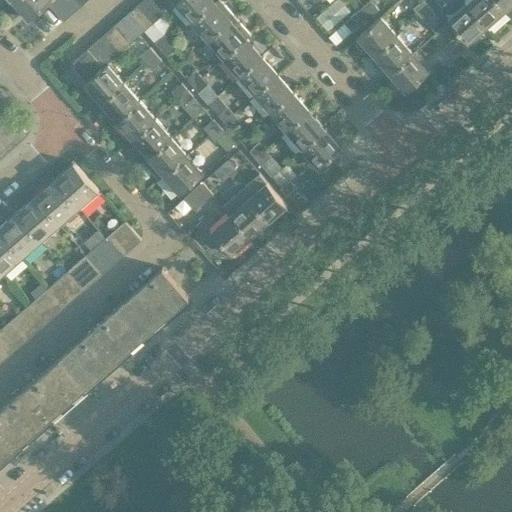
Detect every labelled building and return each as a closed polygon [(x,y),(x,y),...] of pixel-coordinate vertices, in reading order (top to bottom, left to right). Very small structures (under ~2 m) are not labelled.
[(47,3),(50,0),(12,0),(12,1),(28,19),(47,3)] [(63,21),(72,13),(60,0),(50,0),(47,3),(63,21)] [(60,0),(72,13),(81,5),(76,0),(60,0)] [(154,22),(163,14),(150,0),(141,0),(138,4),(154,22)] [(150,0),(163,14),(172,6),(166,0),(150,0)] [(192,21),(215,1),(214,0),(178,0),(175,3),(192,21)] [(216,0),(215,1),(192,21),(208,40),(232,19),(235,17),(220,0),(216,0)] [(371,14),(378,9),(370,0),(369,0),(363,5),(371,14)] [(419,14),(428,5),(423,0),(421,0),(413,8),(419,14)] [(486,25),(504,9),(495,0),(467,0),(465,2),(486,25)] [(511,0),(495,0),(504,9),(511,1),(511,0)] [(467,41),(486,25),(465,2),(447,18),(467,41)] [(144,30),(154,22),(138,4),(128,12),(144,30)] [(364,21),(371,14),(363,5),(344,22),(352,31),(364,21)] [(425,21),(435,13),(428,5),(419,14),(425,21)] [(373,54),(397,33),(380,15),(356,35),(373,54)] [(130,42),(139,35),(123,16),(114,24),(130,42)] [(247,37),(250,35),(235,17),(232,19),(208,40),(224,58),(247,37)] [(121,50),(130,42),(114,24),(105,32),(121,50)] [(112,58),(121,50),(105,32),(96,40),(112,58)] [(389,72),(412,51),(397,33),(373,54),(389,72)] [(161,49),(170,40),(164,34),(154,42),(161,49)] [(451,51),(461,42),(455,35),(445,44),(451,51)] [(239,76),(263,55),(247,37),(224,58),(239,76)] [(107,63),(112,58),(96,40),(87,48),(103,66),(107,63)] [(166,55),(176,47),(170,40),(161,49),(166,55)] [(146,62),(155,53),(150,47),(140,55),(146,62)] [(107,63),(103,66),(87,48),(73,61),(73,68),(85,82),(83,83),(100,102),(123,81),(107,63)] [(405,91),(429,70),(412,51),(389,72),(405,91)] [(152,68),(161,60),(155,53),(146,62),(152,68)] [(255,94),(279,73),(263,55),(239,76),(255,94)] [(192,85),(202,77),(196,70),(186,78),(192,85)] [(270,112),(294,91),(279,73),(255,94),(270,112)] [(197,91),(207,83),(202,77),(192,85),(197,91)] [(116,120),(140,100),(123,81),(100,102),(116,120)] [(178,98),(187,90),(182,83),(172,91),(178,98)] [(183,105),(193,96),(187,90),(178,98),(183,105)] [(286,129),(310,109),(294,91),(270,112),(286,129)] [(132,138),(155,118),(140,100),(116,120),(132,138)] [(224,122),(234,113),(227,106),(217,115),(224,122)] [(302,148),(326,127),(310,109),(286,129),(302,148)] [(231,130),(241,122),(234,113),(224,122),(231,130)] [(147,156),(171,136),(155,118),(132,138),(147,156)] [(209,134),(219,126),(213,119),(203,127),(209,134)] [(215,141),(225,132),(219,126),(209,134),(215,141)] [(318,166),(341,145),(326,127),(302,148),(318,166)] [(225,133),(217,140),(223,148),(232,141),(225,133)] [(163,175),(187,154),(171,136),(147,156),(163,175)] [(254,157),(264,149),(259,142),(249,151),(254,157)] [(261,164),(271,156),(264,149),(254,157),(261,164)] [(179,193),(203,172),(187,154),(163,175),(179,193)] [(229,175),(236,169),(227,159),(220,165),(229,175)] [(78,207),(97,190),(72,162),(53,178),(78,207)] [(222,181),(229,175),(220,165),(213,171),(222,181)] [(287,204),(266,180),(259,172),(241,188),(268,220),(287,204)] [(59,223),(78,207),(53,178),(34,195),(59,223)] [(287,194),(296,186),(290,179),(281,187),(287,194)] [(194,209),(212,193),(201,181),(183,197),(194,209)] [(250,236),(268,220),(241,188),(223,204),(230,212),(250,236)] [(40,239),(59,223),(34,195),(16,211),(40,239)] [(0,231),(21,256),(40,239),(16,211),(0,224),(0,231)] [(231,252),(250,236),(230,212),(217,224),(210,216),(195,228),(211,247),(220,239),(231,252)] [(120,255),(140,238),(123,219),(104,236),(120,255)] [(0,270),(2,273),(21,256),(0,231),(0,270)] [(102,271),(120,255),(104,236),(85,253),(102,271)] [(83,288),(102,271),(85,253),(66,269),(83,288)] [(0,460),(15,447),(187,296),(160,266),(0,406),(0,460)] [(64,305),(83,288),(66,269),(47,286),(64,305)] [(45,321),(64,305),(47,286),(28,302),(45,321)] [(25,338),(45,321),(28,302),(9,319),(25,338)] [(0,346),(7,355),(25,338),(9,319),(0,327),(0,346)]
